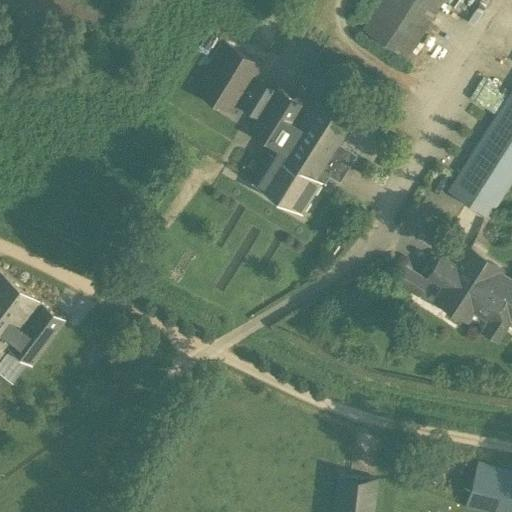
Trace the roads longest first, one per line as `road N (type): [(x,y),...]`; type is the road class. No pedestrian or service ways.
road 1 (track): [(0,246),(330,404),(511,442)]
road 2 (unclassified): [(100,511),(155,392),(212,345)]
